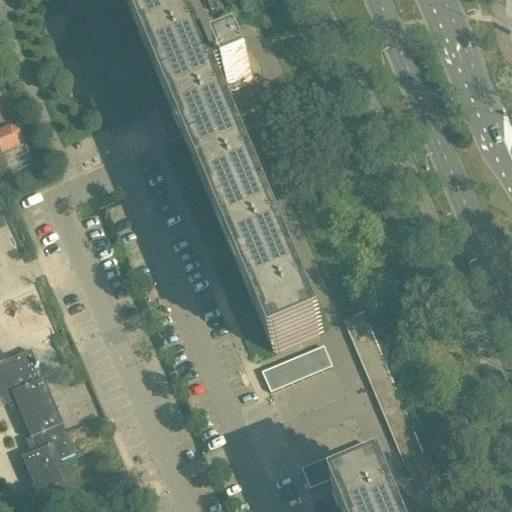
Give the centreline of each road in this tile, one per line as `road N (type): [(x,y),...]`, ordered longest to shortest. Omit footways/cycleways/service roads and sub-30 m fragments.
road 1 (residential): [(186,511),(59,202),(132,172),(246,450)]
road 2 (residential): [(365,403),(246,101),(269,89),(250,44),(226,54),(205,0)]
road 3 (secondary): [(378,0),(511,314)]
road 4 (secondary): [(511,169),(437,0)]
road 5 (residential): [(246,450),(365,403)]
